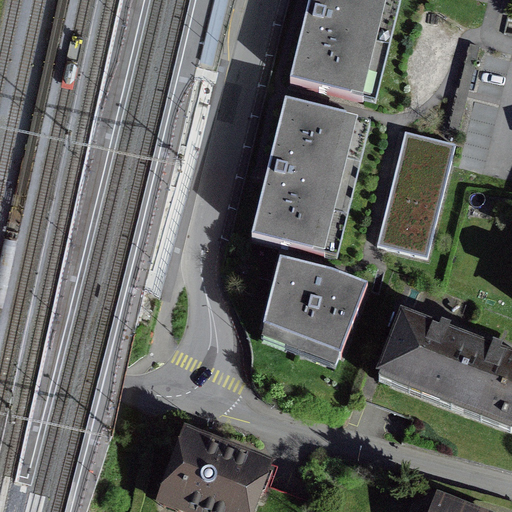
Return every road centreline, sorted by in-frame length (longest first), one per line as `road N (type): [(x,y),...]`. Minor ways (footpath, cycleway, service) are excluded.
road 1 (residential): [(265,0),(201,253),(211,341),(192,389)]
road 2 (residential): [(511,492),(298,437),(228,412),(192,389)]
road 3 (residential): [(192,389),(164,395),(0,362)]
